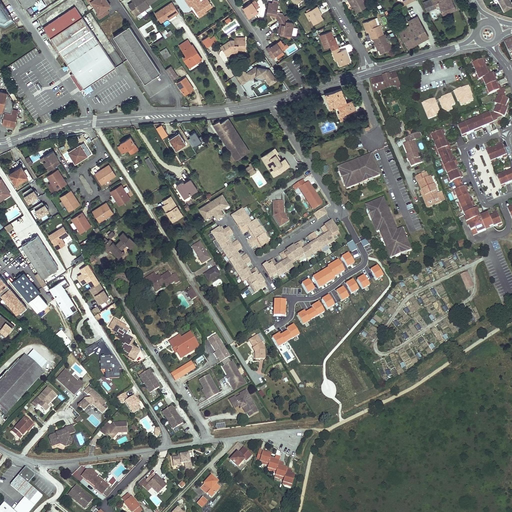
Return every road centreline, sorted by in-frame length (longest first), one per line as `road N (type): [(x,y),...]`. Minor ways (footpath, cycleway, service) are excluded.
road 1 (residential): [(288,439),(261,435),(46,463),(0,448)]
road 2 (tertiary): [(0,143),(59,125),(273,102)]
road 3 (residential): [(340,209),(364,263),(315,297),(291,298),(290,313),(277,325)]
road 4 (residential): [(340,209),(255,263),(226,219)]
road 5 (residential): [(504,131),(462,148),(485,205),(511,194)]
road 6 (residential): [(273,102),(340,209)]
